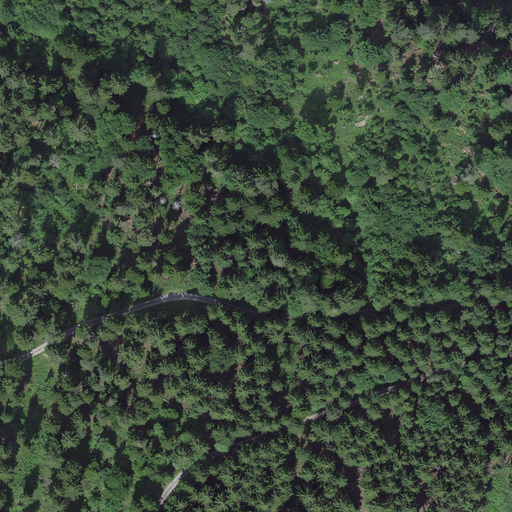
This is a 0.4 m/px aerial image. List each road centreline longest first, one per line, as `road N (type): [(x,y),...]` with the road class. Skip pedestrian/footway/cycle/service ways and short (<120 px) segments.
road 1 (track): [(0,364),(171,298),(275,316),(511,310)]
road 2 (track): [(511,355),(418,379),(213,453),(193,464),(153,511)]
